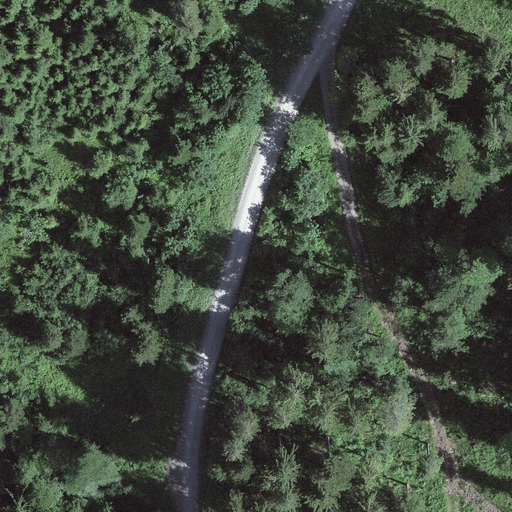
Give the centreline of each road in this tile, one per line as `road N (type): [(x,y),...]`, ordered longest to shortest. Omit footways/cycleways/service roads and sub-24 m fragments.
road 1 (unclassified): [(191,511),(200,399),(264,171),(348,0)]
road 2 (track): [(326,40),(341,152),(391,325)]
